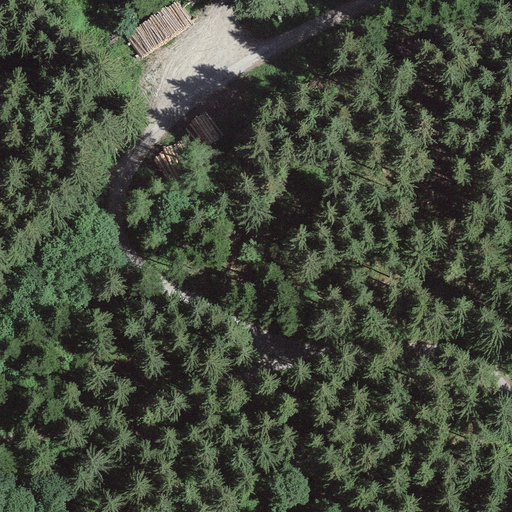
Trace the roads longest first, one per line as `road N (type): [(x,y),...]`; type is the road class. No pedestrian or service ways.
road 1 (track): [(285,345),(254,375),(0,442)]
road 2 (track): [(354,0),(218,76)]
road 3 (track): [(0,283),(108,176)]
